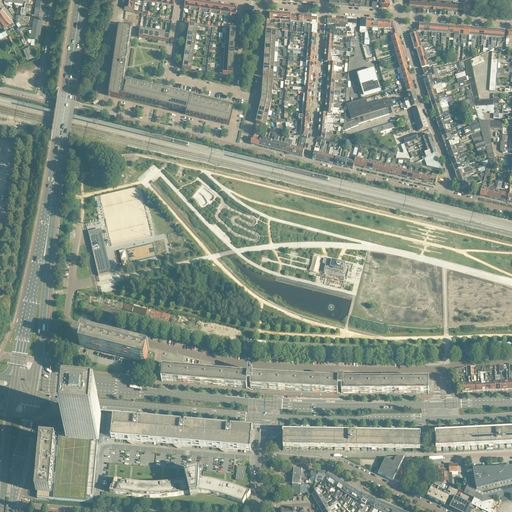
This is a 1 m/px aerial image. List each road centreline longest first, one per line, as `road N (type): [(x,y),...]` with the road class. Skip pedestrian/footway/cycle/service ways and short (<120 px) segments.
road 1 (secondary): [(77,0),(14,379)]
road 2 (secondary): [(36,381),(83,0)]
road 3 (tertiary): [(32,398),(262,416)]
road 4 (residential): [(444,195),(448,172),(399,15)]
road 5 (tertiary): [(262,416),(437,419)]
road 6 (tertiary): [(437,405),(264,403)]
road 7 (residential): [(330,369),(230,362),(160,346)]
road 8 (residential): [(259,458),(103,445)]
road 9 (residential): [(323,9),(305,164)]
road 10 (residential): [(99,113),(244,148)]
road 11 (residential): [(235,93),(168,77),(178,0)]
road 12 (residential): [(280,427),(426,430)]
road 13 (residential): [(305,164),(444,195)]
road 14 (residential): [(396,490),(343,464),(279,455)]
road 15 (unclassified): [(71,288),(81,225),(92,280)]
